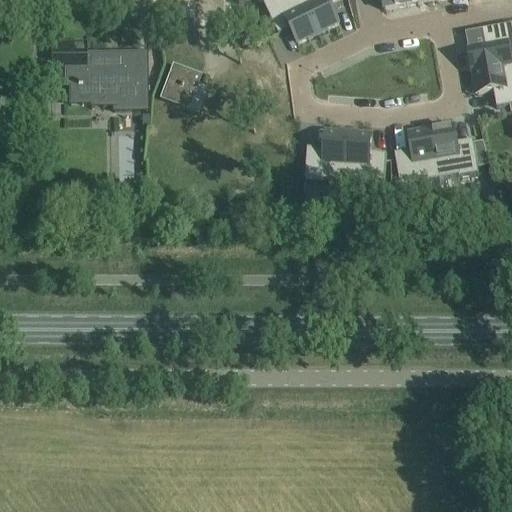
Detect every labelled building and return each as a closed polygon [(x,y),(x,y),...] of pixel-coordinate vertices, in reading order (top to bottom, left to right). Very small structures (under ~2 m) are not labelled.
[(209,0),(212,34),(234,31),(230,0),(209,0)] [(278,0),(261,0),(278,36),(290,31),(298,46),(309,41),(318,36),(300,0),(280,0),(279,1),(278,0)] [(300,0),(318,36),(328,32),(339,27),(331,11),(343,5),(340,0),(300,0)] [(382,0),(383,1),(384,12),(385,13),(407,9),(405,0),(382,0)] [(427,0),(405,0),(407,9),(418,7),(428,5),(427,0)] [(486,49),(469,52),(473,74),(511,66),(511,26),(482,32),(486,49)] [(264,34),(253,40),(257,47),(268,42),(264,34)] [(146,55),(87,56),(87,72),(66,73),(66,89),(70,89),(71,107),(92,107),(92,109),(112,108),(112,116),(147,115),(146,55)] [(511,66),(473,74),(473,75),(475,85),(477,97),(494,94),(497,110),(511,108),(511,107),(511,66)] [(199,79),(173,69),(161,101),(200,116),(207,96),(195,91),(199,79)] [(442,130),(431,132),(439,181),(459,178),(459,180),(479,176),(473,143),(457,145),(454,128),(442,130)] [(412,153),(395,156),(401,190),(420,186),(420,184),(439,181),(431,132),(421,134),(409,136),(412,153)] [(307,150),(305,184),(325,186),(325,184),(345,185),(349,136),(338,135),(326,134),(325,152),(307,150)] [(349,136),(345,185),(365,187),(365,189),(384,190),(387,156),(370,155),(371,138),(359,137),(349,136)] [(307,196),(306,204),(318,205),(319,197),(307,196)] [(380,201),(379,209),(391,210),(392,202),(380,201)] [(392,202),(391,210),(403,211),(404,203),(392,202)]
